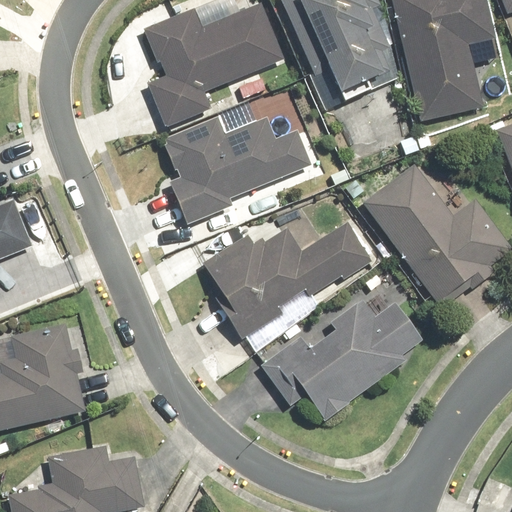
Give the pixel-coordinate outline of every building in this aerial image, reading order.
[(272,0),(309,79),(318,75),(330,102),(387,76),(378,56),(385,53),(367,12),(376,8),(372,0),(272,0)] [(483,0),(386,0),(415,126),(479,112),(465,50),(493,43),(483,0)] [(143,88),(160,131),(205,113),(198,96),(280,63),(257,7),(198,31),(190,13),(139,34),(158,82),(143,88)] [(164,186),(181,229),(228,210),(224,203),(307,169),(293,134),(271,143),(262,122),(222,139),(214,120),(159,143),(174,182),(164,186)] [(511,127),(501,132),(511,160),(511,127)] [(410,167),(358,206),(440,315),(511,261),(511,256),(472,203),(449,219),(410,167)] [(9,203),(0,207),(0,261),(28,250),(9,203)] [(338,284),(368,266),(344,227),(296,256),(282,233),(261,246),(258,242),(247,248),(242,241),(193,271),(214,305),(209,308),(233,346),(278,318),(273,311),(302,293),(305,300),(336,281),(338,284)] [(297,402),(316,428),(403,365),(398,359),(420,343),(392,305),(371,321),(357,302),(322,327),(329,336),(303,354),(295,343),(255,372),(284,412),(297,402)] [(0,433),(81,416),(72,378),(80,376),(75,352),(67,353),(61,327),(6,339),(11,362),(0,364),(0,433)] [(33,493),(3,498),(4,511),(137,511),(140,511),(131,460),(104,464),(102,450),(43,459),(47,486),(32,488),(33,493)]
